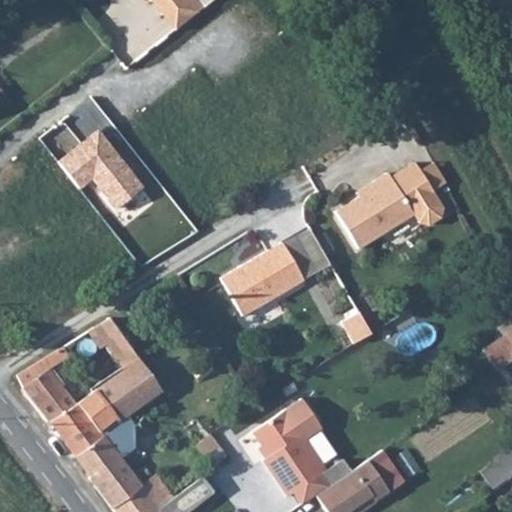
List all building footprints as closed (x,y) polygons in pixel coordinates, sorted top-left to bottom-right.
[(150,0),(162,14),(180,0),(189,12),(199,5),(195,0),(150,0)] [(180,0),(162,14),(172,26),(189,12),(180,0)] [(97,126),(55,159),(77,187),(88,179),(110,208),(142,183),(97,126)] [(438,218),(440,209),(412,164),(387,179),(385,174),(371,182),(374,187),(357,198),(332,214),(354,250),(410,215),(415,224),(425,226),(438,218)] [(167,234),(155,212),(170,204),(158,183),(121,203),(132,223),(115,232),(128,256),(167,234)] [(0,260),(14,277),(61,238),(47,222),(32,235),(2,200),(0,201),(0,260)] [(96,233),(25,291),(48,319),(119,261),(96,233)] [(277,242),(214,277),(236,316),(299,281),(277,242)] [(348,345),(365,335),(354,313),(336,323),(348,345)] [(106,317),(86,330),(96,345),(102,340),(119,365),(134,355),(116,331),(106,317)] [(511,325),(484,349),(504,373),(511,366),(511,325)] [(55,349),(38,360),(45,369),(61,357),(55,349)] [(136,359),(91,392),(113,420),(157,388),(136,359)] [(21,388),(74,457),(101,437),(98,432),(74,403),(73,404),(45,369),(38,360),(15,375),(18,384),(21,388)] [(98,432),(113,420),(91,392),(74,403),(98,432)] [(276,481),(316,456),(303,437),(320,425),(301,395),(251,429),(267,453),(260,457),(276,481)] [(186,417),(180,421),(212,464),(223,455),(206,432),(195,416),(189,420),(186,417)] [(87,478),(112,511),(152,511),(155,510),(101,437),(74,457),(89,476),(87,478)] [(276,481),(285,494),(291,490),(318,473),(324,468),(316,456),(276,481)] [(368,502),(384,491),(363,460),(325,485),(311,495),(321,511),(339,511),(364,496),(368,502)] [(318,473),(291,490),(298,503),(311,495),(325,485),(318,473)]
